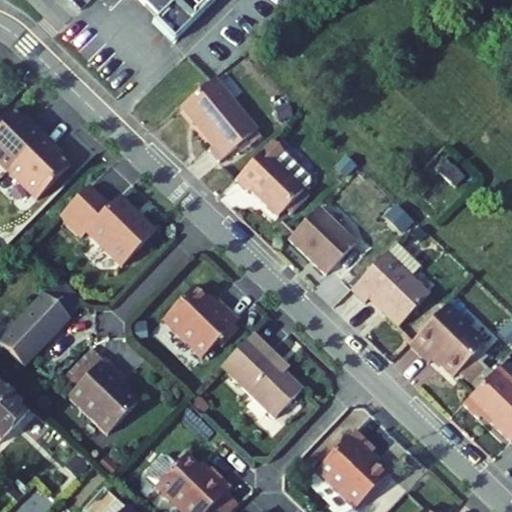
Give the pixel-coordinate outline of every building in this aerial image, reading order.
[(138,0),(157,18),(153,23),(174,43),(217,0),(138,0)] [(214,82),(181,109),(213,148),(208,152),(218,164),(236,150),(256,133),(214,82)] [(287,105),(275,109),(279,122),(291,118),(287,105)] [(0,166),(7,173),(43,138),(31,127),(29,129),(21,122),(11,112),(0,123),(0,166)] [(236,150),(241,156),(261,139),(256,133),(236,150)] [(54,149),(43,138),(7,173),(36,202),(37,201),(51,187),(69,168),(59,158),(51,151),(54,149)] [(271,143),(234,182),(247,194),(249,192),(277,219),(285,212),(303,192),(313,183),(271,143)] [(346,178),(354,169),(345,161),(337,170),(346,178)] [(444,161),(436,169),(454,187),(463,179),(444,161)] [(58,193),(51,187),(37,201),(44,207),(58,193)] [(122,269),(154,236),(138,220),(136,222),(115,202),(109,209),(88,189),(59,219),(81,240),(87,234),(122,269)] [(309,198),(303,192),(285,212),(291,218),(309,198)] [(403,234),(412,224),(395,209),(386,218),(403,234)] [(318,211),(288,242),(325,278),(355,247),(318,211)] [(426,238),(416,229),(409,236),(419,245),(426,238)] [(420,269),(396,245),(351,291),(365,305),(369,301),(399,329),(429,298),(410,279),(420,269)] [(233,328),(238,323),(218,303),(213,309),(194,290),(162,322),(202,361),(217,345),(233,328)] [(69,321),(43,296),(0,340),(0,347),(23,369),(69,321)] [(458,375),(480,351),(485,346),(446,309),(409,347),(428,366),(433,361),(453,380),(458,375)] [(144,324),(134,325),(136,340),(146,339),(144,324)] [(275,420),(302,392),(275,366),(279,362),(253,336),(222,369),(275,420)] [(476,392),(492,374),(482,364),(487,359),(480,351),(458,375),(476,392)] [(73,393),(102,363),(91,352),(62,382),(73,393)] [(68,399),(107,437),(138,404),(119,386),(123,381),(104,362),(102,363),(73,393),(68,399)] [(511,383),(498,370),(464,406),(479,420),(483,416),(511,443),(511,441),(511,383)] [(0,407),(7,400),(14,393),(0,379),(0,407)] [(208,407),(197,396),(190,404),(201,414),(208,407)] [(0,444),(25,418),(7,400),(0,407),(0,444)] [(374,453),(354,434),(340,448),(323,466),(316,473),(355,511),(386,479),(367,460),(374,453)] [(323,466),(340,448),(335,443),(318,461),(323,466)] [(186,456),(176,467),(167,459),(160,459),(147,473),(147,480),(179,511),(208,511),(225,494),(230,489),(210,470),(205,475),(186,456)] [(123,511),(124,511),(126,511),(104,490),(83,511),(109,511),(116,505),(123,511)] [(229,511),(236,505),(225,494),(208,511),(229,511)]
